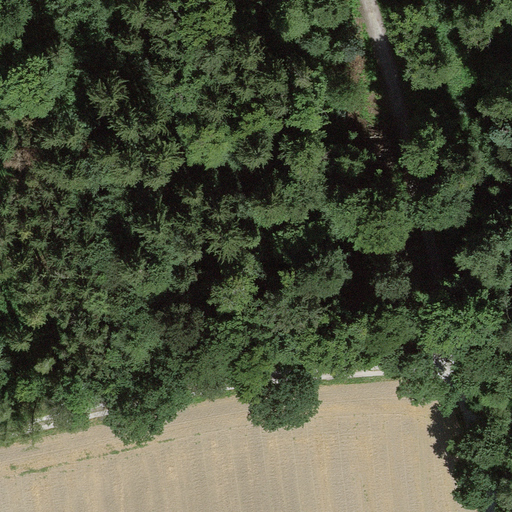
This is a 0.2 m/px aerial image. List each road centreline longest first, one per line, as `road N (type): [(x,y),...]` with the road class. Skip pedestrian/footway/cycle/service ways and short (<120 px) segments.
road 1 (track): [(0,431),(268,373),(447,359)]
road 2 (track): [(468,421),(447,359),(404,131),(364,0)]
